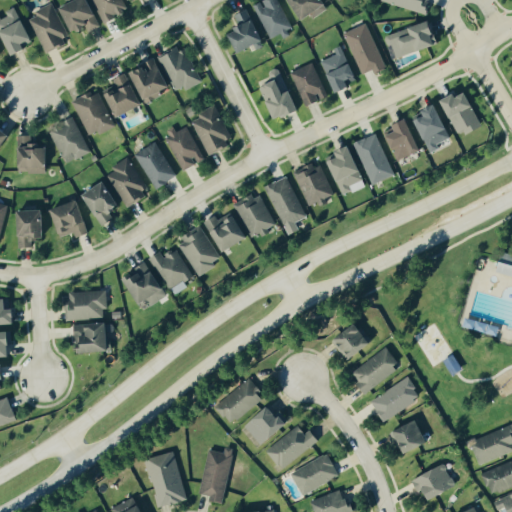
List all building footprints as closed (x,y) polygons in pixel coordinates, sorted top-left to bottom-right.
[(77,0),(64,6),(77,32),(86,27),(89,33),(103,25),(90,0),(77,0)] [(95,0),(105,22),(129,11),(124,0),(95,0)] [(279,0),(265,0),(256,4),(273,40),(293,30),(279,0)] [(330,7),(325,0),(293,0),(308,21),(330,7)] [(383,0),(383,1),(428,14),(432,0),(383,0)] [(49,53),(72,41),(53,4),(30,16),(49,53)] [(0,23),(15,55),(30,48),(27,44),(35,40),(20,7),(0,15),(0,23)] [(265,43),(252,8),(237,14),(243,28),(234,32),(241,52),(265,43)] [(399,57),(442,44),(434,20),(387,35),(390,45),(395,44),(399,57)] [(342,34),(365,23),(385,68),(374,74),(372,69),(361,74),(342,34)] [(186,44),(162,56),(179,92),(204,80),(186,44)] [(326,59),(339,93),(354,87),(352,81),(358,79),(345,45),(336,48),(338,54),(326,59)] [(150,100),(173,88),(158,57),(146,63),(147,66),(136,72),(150,100)] [(330,97),(317,62),(295,70),(307,105),(330,97)] [(303,110),(295,90),(291,92),(281,67),(271,71),(275,82),(265,86),(279,120),(303,110)] [(107,89),(121,117),(146,104),(129,72),(114,80),(116,84),(107,89)] [(101,89),(75,99),(89,135),(99,131),(100,133),(115,128),(101,89)] [(485,125),(468,90),(446,100),(462,136),(485,125)] [(419,120),(433,152),(443,148),(441,143),(454,137),(440,103),(426,110),(428,116),(419,120)] [(210,155),(234,144),(217,106),(193,117),(210,155)] [(92,151),(75,117),(51,129),(67,163),(92,151)] [(423,151),(413,118),(397,123),(400,132),(391,135),(399,159),(423,151)] [(0,153),(14,134),(0,123),(0,153)] [(198,164),(197,162),(205,158),(188,124),(167,134),(185,170),(198,164)] [(356,142),(373,184),(396,175),(379,133),(356,142)] [(50,172),(49,142),(34,143),(34,135),(20,135),(21,173),(50,172)] [(158,188),(179,176),(157,141),(137,153),(158,188)] [(344,194),(362,187),(360,181),(365,179),(353,146),(330,154),(344,194)] [(107,173),(130,207),(151,193),(129,159),(107,173)] [(296,172),(311,205),(320,201),(322,205),(329,202),(327,198),(335,194),(320,161),(296,172)] [(306,217),(291,176),(269,184),(287,235),(301,230),(297,221),(306,217)] [(113,213),(123,208),(110,182),(88,192),(103,223),(115,218),(113,213)] [(251,238),(270,231),(268,228),(275,225),(263,192),(237,202),(251,238)] [(78,232),(79,237),(91,233),(82,200),(56,208),(64,236),(78,232)] [(0,243),(0,244),(10,204),(0,201),(0,243)] [(21,210),(22,247),(35,247),(34,240),(48,239),(47,209),(21,210)] [(210,219),(224,251),(250,240),(237,210),(220,218),(219,216),(210,219)] [(222,261),(203,225),(180,237),(199,274),(222,261)] [(195,277),(178,248),(165,256),(162,251),(153,257),(175,293),(188,285),(186,282),(195,277)] [(501,252),(511,254),(511,276),(496,272),(501,252)] [(145,308),(169,295),(150,261),(126,275),(145,308)] [(68,292),(70,319),(106,317),(106,308),(110,308),(109,290),(68,292)] [(0,324),(18,323),(18,309),(11,309),(11,299),(0,299),(0,324)] [(113,351),(112,322),(78,323),(78,352),(113,351)] [(350,361),(375,342),(359,322),(335,341),(350,361)] [(13,332),(0,332),(0,356),(14,356),(13,332)] [(403,365),(388,345),(353,373),(368,392),(403,365)] [(451,376),(442,362),(452,355),(461,369),(451,376)] [(424,397),(411,376),(372,399),(385,421),(424,397)] [(232,424),(267,398),(252,379),(218,404),(232,424)] [(0,426),(19,419),(10,396),(0,400),(0,426)] [(290,425),(276,404),(248,424),(262,445),(290,425)] [(405,445),(407,452),(429,445),(421,421),(392,430),(398,448),(405,445)] [(482,464),(511,451),(511,425),(473,442),(482,464)] [(268,446),(281,467),(322,442),(314,429),(307,433),(302,426),(268,446)] [(202,493),(214,495),(212,500),(226,503),(236,448),(228,447),(226,452),(211,449),(202,493)] [(189,500),(177,451),(149,458),(161,507),(189,500)] [(302,496),(289,473),(322,455),(323,456),(326,454),(338,476),(302,496)] [(511,460),(484,472),(493,495),(511,487),(511,460)] [(430,489),(432,497),(456,491),(451,467),(415,475),(419,491),(430,489)] [(353,511),(345,489),(312,500),(315,511),(353,511)] [(119,511),(146,511),(140,496),(117,506),(119,511)]
